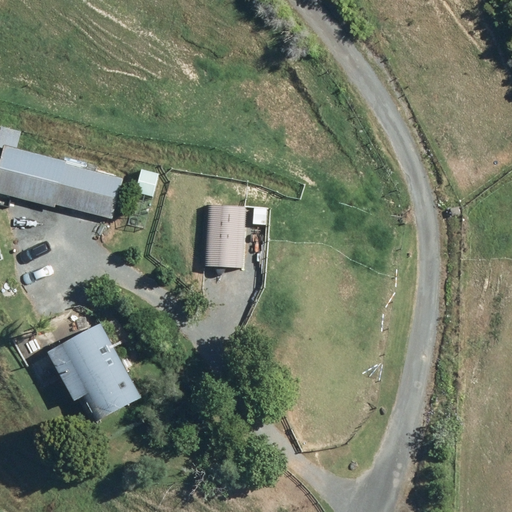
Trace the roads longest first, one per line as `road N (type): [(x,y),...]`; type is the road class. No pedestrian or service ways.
road 1 (track): [(364,511),(421,330),(424,185),(354,47),(318,0)]
road 2 (track): [(366,503),(261,430),(198,322),(68,248),(20,247)]
